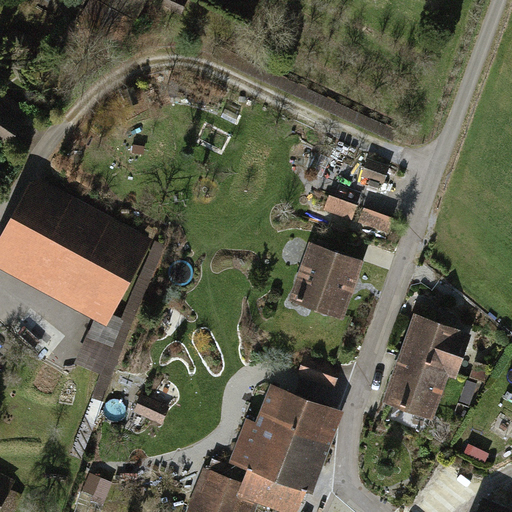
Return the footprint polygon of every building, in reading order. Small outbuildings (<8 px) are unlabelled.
[(151,0),(89,0),(76,25),(123,51),(151,0)] [(159,0),(158,4),(182,14),(188,0),(159,0)] [(2,27),(0,56),(33,59),(35,29),(2,27)] [(399,130),(217,45),(212,56),(393,141),(399,130)] [(133,84),(121,88),(126,104),(138,101),(133,84)] [(0,140),(7,145),(30,110),(0,90),(0,140)] [(374,165),(370,179),(390,185),(393,171),(374,165)] [(40,176),(29,178),(0,231),(0,266),(107,324),(154,237),(40,176)] [(335,199),(330,213),(357,223),(362,208),(335,199)] [(370,212),(365,228),(393,238),(399,221),(370,212)] [(364,258),(309,239),(289,297),(344,316),(364,258)] [(465,326),(414,309),(383,397),(434,415),(465,326)] [(101,327),(88,369),(117,378),(135,319),(121,315),(116,331),(101,327)] [(342,365),(305,353),(298,375),(335,387),(342,365)] [(475,359),(470,375),(484,380),(490,364),(475,359)] [(478,382),(467,378),(460,400),(471,403),(478,382)] [(344,408),(270,380),(255,420),(246,416),(230,460),(246,466),(241,478),(203,464),(184,511),(255,511),(260,501),(288,511),(296,511),(306,488),(313,491),(344,408)] [(170,405),(142,392),(134,411),(162,423),(170,405)] [(490,452),(470,442),(465,452),(485,462),(490,452)] [(73,467),(36,467),(36,480),(73,480),(73,467)] [(0,511),(15,511),(24,493),(12,487),(16,479),(0,470),(0,511)] [(101,476),(90,471),(83,488),(94,493),(94,492),(100,477),(101,476)] [(112,481),(100,477),(94,492),(106,496),(112,481)] [(511,511),(511,506),(483,494),(475,511),(511,511)]
